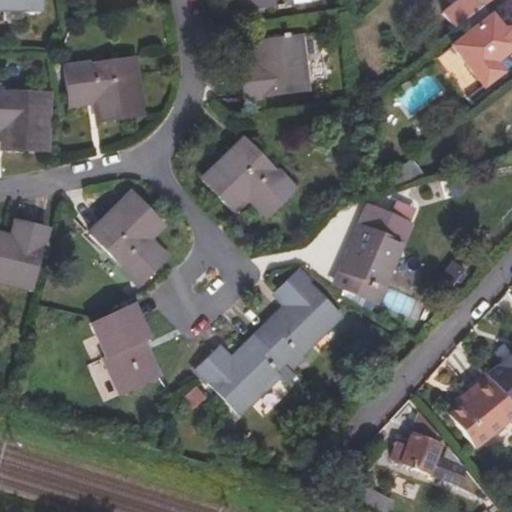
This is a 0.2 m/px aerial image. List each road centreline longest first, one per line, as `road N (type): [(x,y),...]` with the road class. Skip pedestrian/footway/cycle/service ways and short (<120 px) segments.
road 1 (residential): [(511,263),(335,461)]
road 2 (residential): [(132,138),(156,116),(171,84),(177,56),(169,0)]
road 3 (residential): [(198,222),(228,251),(179,305),(153,277)]
road 4 (residential): [(0,172),(132,138)]
